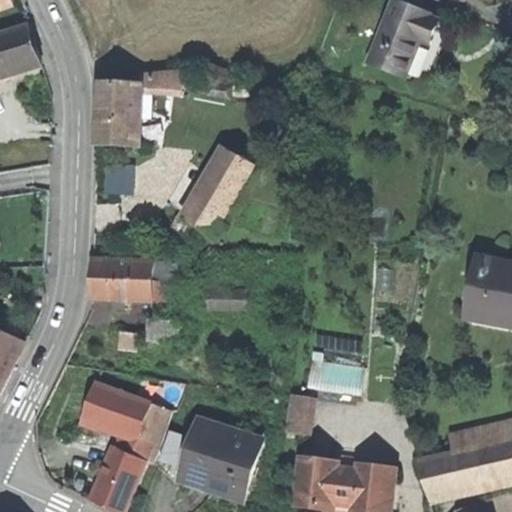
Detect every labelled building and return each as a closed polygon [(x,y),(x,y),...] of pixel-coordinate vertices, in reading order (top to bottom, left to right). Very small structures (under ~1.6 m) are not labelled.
[(372,66),(408,79),(422,43),(431,47),(436,33),(441,22),(431,18),(432,15),(397,1),(372,66)] [(31,28),(0,37),(0,79),(13,76),(42,67),(31,28)] [(143,83),(143,90),(184,92),(191,77),(193,76),(193,70),(143,75),(143,83)] [(16,85),(13,76),(0,79),(3,89),(10,87),(16,85)] [(141,126),(143,90),(143,83),(102,82),(100,144),(141,145),(141,126)] [(188,219),(217,236),(264,154),(246,146),(244,147),(234,142),(188,219)] [(108,193),(134,194),(135,167),(109,166),(108,193)] [(182,270),(193,270),(194,258),(181,257),(181,262),(96,259),(95,299),(108,299),(173,301),(173,283),(181,283),(182,270)] [(473,320),(511,326),(511,262),(484,257),(473,320)] [(212,307),(250,307),(250,291),(232,291),(232,276),(211,275),(212,307)] [(150,319),(149,339),(177,340),(178,320),(150,319)] [(0,400),(27,343),(0,329),(0,400)] [(121,347),(139,349),(140,334),(124,332),(121,347)] [(151,463),(173,411),(97,383),(90,403),(83,425),(93,429),(96,421),(125,431),(117,447),(116,446),(99,484),(93,498),(122,511),(125,511),(147,461),(151,463)] [(287,429),(308,433),(314,397),(293,393),(287,429)] [(246,501),(265,441),(251,437),(254,429),(236,423),(233,431),(203,421),(183,480),(216,491),(246,501)] [(511,422),(478,431),(482,447),(421,461),(432,499),(511,480),(511,422)] [(348,510),(369,511),(388,511),(394,466),(300,455),(294,503),(348,510)]
